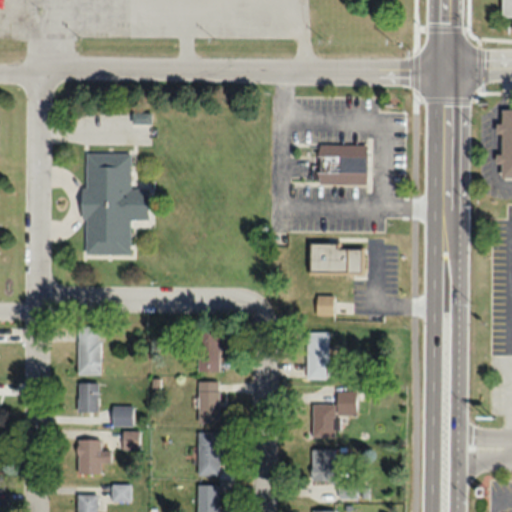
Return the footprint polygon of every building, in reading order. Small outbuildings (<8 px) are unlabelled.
[(511,0),(500,0),(501,15),(511,15),(511,0)] [(500,176),(511,176),(511,108),(501,108),(500,176)] [(367,144),(290,142),(290,158),(314,159),(314,183),(366,184),(367,144)] [(84,253),(130,253),(130,218),(148,219),(148,187),(131,187),(131,152),(84,152),(84,253)] [(309,244),(309,273),(361,273),(361,245),(309,244)] [(316,313),(333,313),(333,295),(316,295),(316,313)] [(100,375),(100,325),(76,325),(76,375),(100,375)] [(306,379),(328,379),(328,331),(306,331),(306,379)] [(198,371),(218,371),(218,333),(198,333),(198,371)] [(219,423),(219,381),(197,381),(197,423),(219,423)] [(98,411),(98,383),(78,383),(78,411),(98,411)] [(339,437),(339,415),(356,415),(356,390),(337,390),(337,404),(312,404),(312,437),(339,437)] [(111,425),(132,425),(132,405),(111,405),(111,425)] [(122,448),(138,448),(138,431),(122,431),(122,448)] [(218,475),(218,431),(197,431),(197,475),(218,475)] [(76,474),(100,474),(100,461),(110,461),(110,449),(100,449),(100,439),(76,439),(76,474)] [(311,449),(311,482),(334,482),(334,449),(311,449)] [(217,511),(218,484),(196,484),(196,511),(217,511)] [(96,511),(97,493),(76,494),(75,511),(96,511)]
